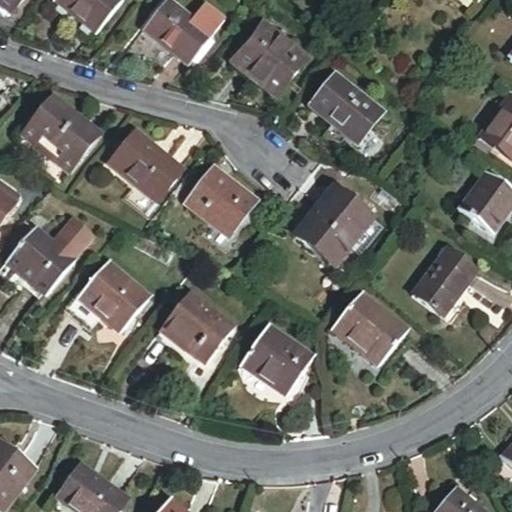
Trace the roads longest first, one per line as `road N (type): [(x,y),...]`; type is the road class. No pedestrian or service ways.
road 1 (residential): [(0,382),(155,445),(240,469),(336,461),(424,433),(511,367)]
road 2 (residential): [(0,51),(223,129),(268,165)]
